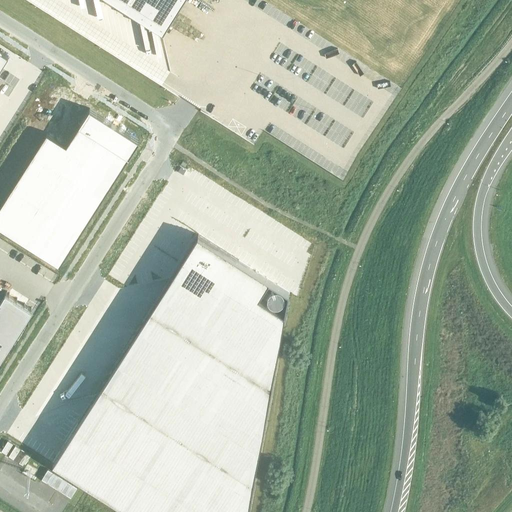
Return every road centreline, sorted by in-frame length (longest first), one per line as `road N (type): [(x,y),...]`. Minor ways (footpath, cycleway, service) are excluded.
road 1 (unclassified): [(511,45),(401,174),(360,249),(344,296),(307,511)]
road 2 (unclassified): [(47,49),(174,129),(0,410)]
road 3 (motorway): [(511,103),(469,168),(434,246),(394,511)]
road 4 (motorway): [(511,311),(487,275),(476,226),(486,179),(511,133)]
